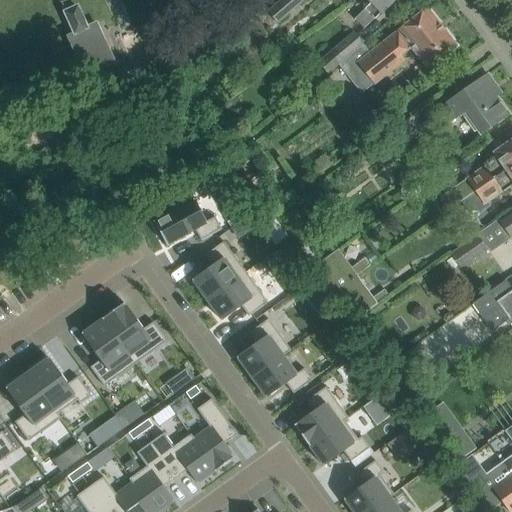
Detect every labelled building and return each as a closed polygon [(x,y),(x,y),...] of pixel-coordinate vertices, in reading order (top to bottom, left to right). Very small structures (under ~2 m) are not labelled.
[(276,23),(303,0),(281,0),(267,12),(276,23)] [(393,0),(371,0),(373,2),(355,20),(364,29),(374,19),(393,0)] [(65,13),(75,33),(86,28),(77,7),(65,13)] [(428,68),(456,46),(426,9),(357,64),(374,84),(405,60),(401,55),(411,47),(428,68)] [(328,73),(363,43),(354,33),(319,62),(328,73)] [(480,134),(508,115),(483,79),(440,108),(449,121),(464,111),(480,134)] [(395,149),(423,129),(413,116),(386,136),(395,149)] [(459,203),(474,192),(511,165),(511,140),(494,153),(497,157),(454,187),(453,194),(459,203)] [(11,161),(0,166),(0,181),(17,173),(11,161)] [(511,165),(474,192),(459,203),(454,206),(462,217),(482,203),(483,205),(511,185),(511,165)] [(194,199),(153,222),(167,246),(195,230),(201,241),(222,230),(215,217),(207,222),(194,199)] [(511,210),(497,221),(507,236),(510,240),(511,238),(511,210)] [(487,250),(476,235),(449,255),(459,270),(487,250)] [(212,266),(192,280),(207,301),(246,272),(224,242),(205,256),(212,266)] [(313,267),(332,293),(349,281),(330,255),(313,267)] [(246,272),(207,301),(209,304),(212,310),(213,309),(221,321),(241,307),(249,317),(268,303),(246,272)] [(349,281),(332,293),(352,321),(376,304),(365,288),(358,294),(349,281)] [(511,327),(511,290),(495,302),(488,293),(471,306),(490,332),(507,320),(511,327)] [(124,303),(103,319),(136,364),(167,341),(153,322),(143,330),(124,303)] [(103,319),(81,334),(100,360),(90,368),(104,387),(136,364),(103,319)] [(256,343),(236,358),(245,369),(244,369),(248,375),(249,375),(251,378),(283,355),(283,356),(291,350),(268,319),(249,333),(256,343)] [(283,355),(251,378),(266,398),(286,384),(293,394),(312,380),(304,369),(296,374),(283,356),(283,355)] [(48,358),(27,373),(57,415),(58,414),(77,400),(80,404),(91,396),(78,377),(67,384),(48,358)] [(404,371),(394,378),(402,389),(412,382),(404,371)] [(27,373),(6,389),(25,415),(15,422),(28,442),(61,418),(58,414),(57,415),(27,373)] [(195,386),(185,393),(190,400),(200,393),(195,386)] [(314,411),(294,425),(309,446),(344,420),(345,421),(348,418),(326,387),(307,401),(314,411)] [(194,438),(193,439),(216,471),(234,457),(224,444),(237,435),(211,399),(197,410),(209,427),(194,438)] [(148,420),(138,426),(143,433),(153,426),(148,420)] [(344,420),(309,446),(323,466),(343,452),(351,462),(370,448),(361,437),(358,439),(345,421),(344,420)] [(511,441),(511,454),(502,462),(511,475),(511,425),(504,431),(511,441)] [(138,426),(128,433),(133,440),(143,433),(138,426)] [(0,462),(16,451),(2,432),(0,433),(0,462)] [(164,433),(150,443),(176,479),(188,470),(197,484),(216,471),(193,439),(194,438),(191,435),(173,447),(164,433)] [(146,467),(129,479),(132,483),(133,482),(153,511),(158,511),(174,501),(164,487),(176,479),(150,443),(137,453),(146,467)] [(472,454),(457,465),(487,508),(499,499),(508,511),(509,511),(511,510),(511,475),(502,462),(486,474),(472,454)] [(363,485),(343,499),(352,511),(368,511),(389,497),(390,498),(394,495),(380,475),(383,472),(375,461),(356,474),(363,485)] [(87,463),(78,469),(82,476),(92,469),(87,463)] [(78,469),(67,477),(72,483),(82,476),(78,469)] [(103,477),(90,487),(108,511),(153,511),(133,482),(132,483),(116,495),(103,477)] [(41,487),(12,508),(15,511),(30,511),(49,499),(41,487)] [(77,498),(61,509),(63,511),(108,511),(90,487),(76,497),(77,498)] [(389,497),(368,511),(412,511),(411,510),(408,511),(400,511),(390,498),(389,497)]
